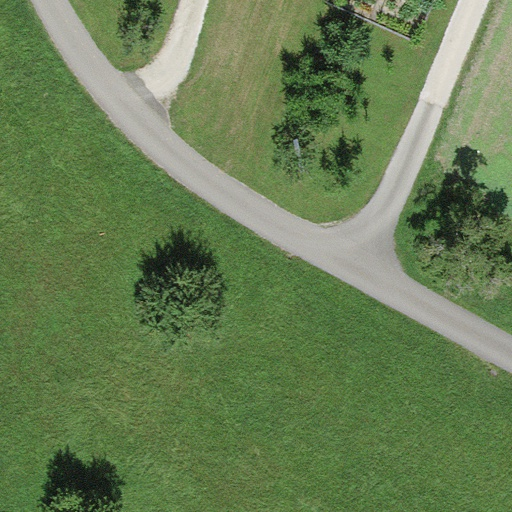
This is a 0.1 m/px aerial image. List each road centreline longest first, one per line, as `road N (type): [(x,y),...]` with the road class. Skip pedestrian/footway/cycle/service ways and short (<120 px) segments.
road 1 (residential): [(42,0),(140,137),(269,230),(353,264),(511,362)]
road 2 (track): [(353,264),(425,118),(471,0)]
